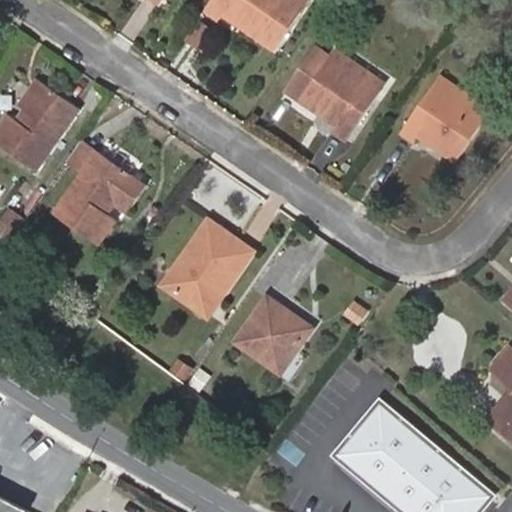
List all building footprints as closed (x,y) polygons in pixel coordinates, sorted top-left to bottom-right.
[(305,4),(299,0),(216,0),(210,10),(222,19),(226,14),(276,47),(305,4)] [(427,0),(421,9),(433,16),(434,14),(445,21),(456,4),(448,0),(427,0)] [(187,36),(201,45),(212,28),(199,19),(187,36)] [(287,89),(340,125),(335,132),(347,139),(385,81),(338,49),(334,55),(318,44),(287,89)] [(445,77),(441,83),(485,113),(489,107),(445,77)] [(23,105),(27,108),(44,84),(39,81),(23,105)] [(485,113),(441,83),(406,134),(416,141),(420,134),(456,158),(485,113)] [(44,84),(27,108),(19,120),(11,114),(0,130),(0,140),(41,168),(80,110),(44,84)] [(68,163),(85,175),(101,152),(84,140),(68,163)] [(101,152),(85,175),(58,212),(102,244),(118,220),(112,215),(119,205),(132,215),(151,188),(101,152)] [(0,235),(12,243),(22,228),(29,219),(13,207),(0,225),(0,235)] [(210,219),(165,284),(211,317),(256,251),(210,219)] [(38,239),(22,228),(12,243),(27,254),(38,239)] [(285,373),(317,327),(270,295),(238,341),(285,373)] [(511,395),(492,417),(511,435),(511,349),(495,368),(511,383),(511,395)] [(173,369),(183,377),(189,370),(178,362),(173,369)] [(200,369),(191,381),(202,389),(211,376),(200,369)] [(385,402),(342,453),(412,511),(481,511),(496,495),(385,402)] [(0,511),(31,511),(0,495),(0,511)]
